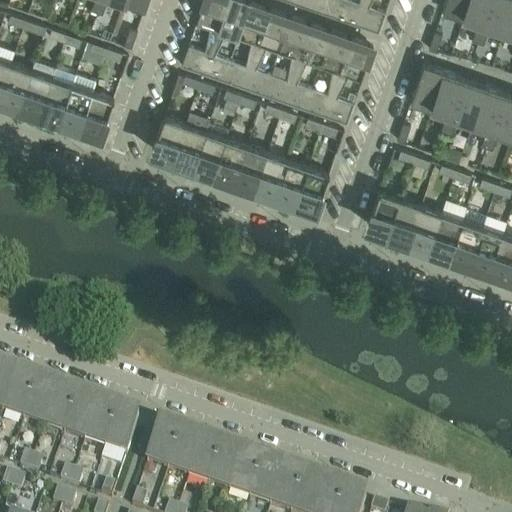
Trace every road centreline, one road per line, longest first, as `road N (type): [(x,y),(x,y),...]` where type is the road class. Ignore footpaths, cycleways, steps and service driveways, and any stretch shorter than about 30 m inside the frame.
road 1 (residential): [(0,339),(487,507)]
road 2 (residential): [(332,258),(423,0)]
road 3 (residential): [(332,258),(106,179)]
road 4 (residential): [(170,0),(106,179)]
road 5 (residential): [(511,319),(332,258)]
